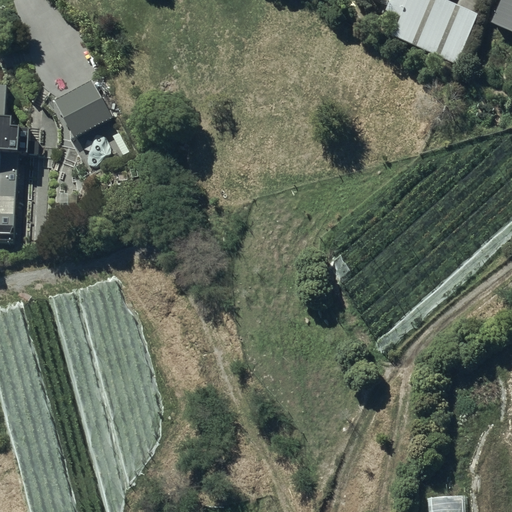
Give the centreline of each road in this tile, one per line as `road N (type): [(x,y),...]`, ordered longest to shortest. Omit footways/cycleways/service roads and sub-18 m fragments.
road 1 (track): [(286,511),(228,364),(184,275),(164,257),(134,254),(0,286)]
road 2 (track): [(511,267),(397,366),(329,511)]
road 3 (track): [(418,346),(386,511)]
